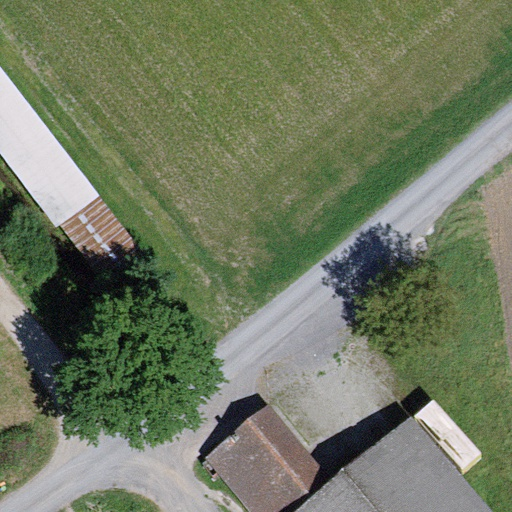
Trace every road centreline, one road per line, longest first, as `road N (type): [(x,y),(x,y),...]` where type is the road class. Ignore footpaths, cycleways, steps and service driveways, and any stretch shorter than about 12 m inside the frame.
road 1 (track): [(511,131),(217,381),(3,511)]
road 2 (track): [(0,297),(192,511)]
